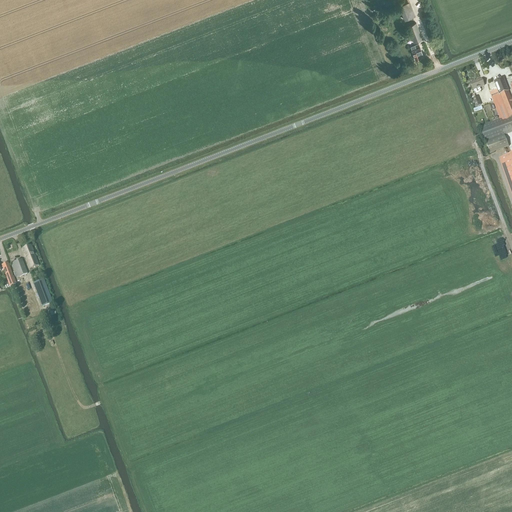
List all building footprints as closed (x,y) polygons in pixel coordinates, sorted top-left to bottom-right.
[(405,20),(416,16),(410,1),(399,6),(405,20)] [(429,37),(435,34),(428,18),(423,20),(429,37)] [(412,32),(397,37),(400,45),(415,40),(412,32)] [(417,60),(420,59),(420,58),(421,58),(420,56),(423,55),(419,43),(411,46),(416,60),(417,60)] [(500,119),(479,127),(485,142),(511,132),(511,118),(511,117),(511,101),(508,91),(503,78),(494,82),(497,90),(493,91),(489,93),(500,119)] [(472,90),(484,86),(481,79),(470,84),(472,90)] [(474,106),(480,104),(477,97),(472,100),(474,106)] [(511,197),(511,154),(511,155),(509,156),(499,159),(511,197)] [(31,245),(22,249),(29,267),(38,263),(35,255),(38,254),(35,247),(32,248),(31,245)] [(17,278),(27,274),(22,260),(11,264),(17,278)] [(5,289),(8,288),(10,287),(16,284),(8,263),(2,266),(9,284),(4,286),(5,289)] [(43,279),(33,283),(42,307),(49,304),(52,310),(55,309),(43,279)]
